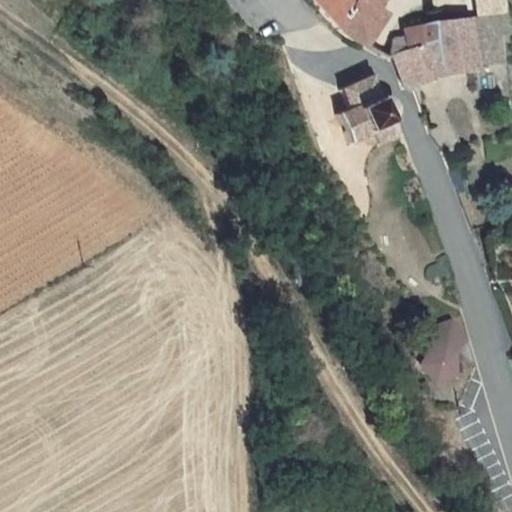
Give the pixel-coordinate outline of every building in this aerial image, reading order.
[(306,0),(335,31),(345,0),(306,0)] [(345,0),(335,31),(347,39),(360,47),(380,15),(372,10),(376,0),(345,0)] [(493,15),(496,32),(507,31),(505,14),(493,15)] [(388,55),(389,58),(400,88),(404,87),(442,75),(474,71),(474,65),(499,61),(496,32),(493,15),(438,22),(433,23),(434,41),(405,50),(388,55)] [(433,23),(400,29),(402,38),(405,50),(434,41),(433,23)] [(405,50),(402,38),(391,40),(388,55),(405,50)] [(376,145),(393,138),(386,121),(389,120),(391,118),(392,116),(393,113),(393,111),(393,107),(392,105),(391,103),(389,101),(386,99),(382,98),(380,98),(373,82),(372,80),(368,82),(367,79),(368,76),(365,75),(364,78),(339,90),(336,88),(335,91),(338,92),(345,110),(332,115),(345,144),(370,133),(376,145)] [(430,346),(451,353),(451,349),(462,339),(448,322),(428,329),(430,346)] [(451,353),(430,346),(416,366),(432,384),(453,377),(451,353)]
